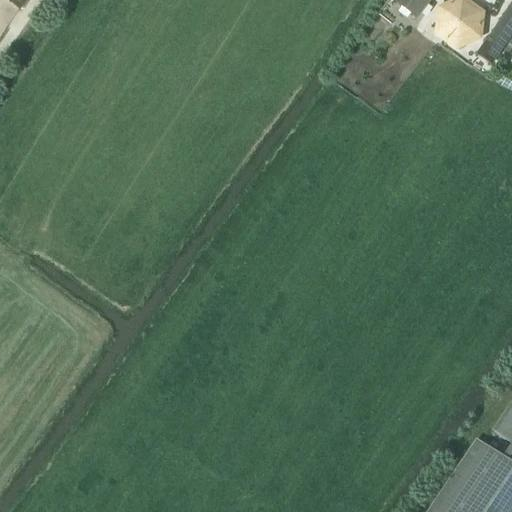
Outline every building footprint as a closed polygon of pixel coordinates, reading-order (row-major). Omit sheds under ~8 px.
[(393,0),(418,17),(430,0),(393,0)] [(481,41),(485,13),(465,0),(455,0),(437,8),(434,36),(457,52),(481,41)] [(499,51),(511,32),(511,2),(486,42),(499,51)] [(511,402),(491,432),(511,445),(511,446),(511,402)] [(511,511),(511,446),(511,445),(502,459),(476,441),(428,511),(511,511)]
